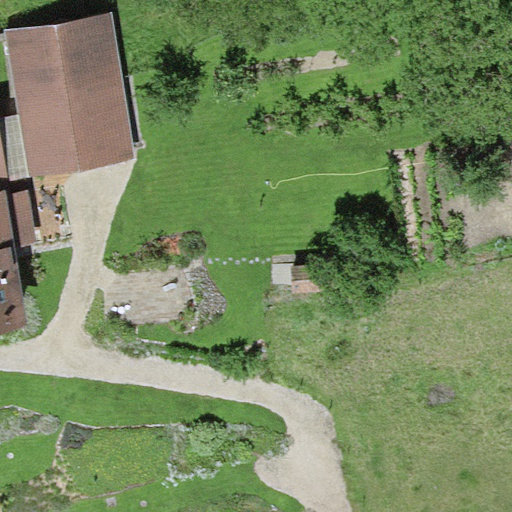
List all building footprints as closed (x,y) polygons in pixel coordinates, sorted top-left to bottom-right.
[(109,9),(60,18),(81,153),(131,145),(109,9)] [(27,128),(32,162),(81,153),(60,18),(17,24),(31,107),(34,125),(27,128)] [(0,111),(0,148),(3,168),(32,162),(27,128),(34,125),(31,107),(0,111)] [(0,309),(21,306),(9,233),(3,192),(1,183),(0,183),(0,309)] [(25,189),(3,192),(9,233),(33,230),(25,189)]
